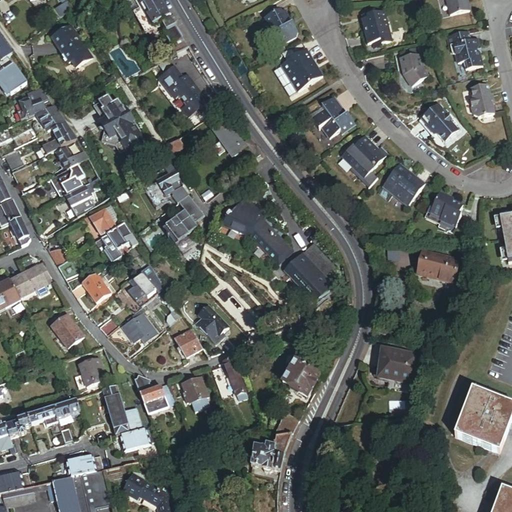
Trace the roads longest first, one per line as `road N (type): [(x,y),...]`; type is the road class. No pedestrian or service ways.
road 1 (primary): [(290,511),(294,470),(359,336),(364,282),(357,254),(277,155),(178,0)]
road 2 (residential): [(511,185),(490,190),(440,173),(400,137),(327,34)]
